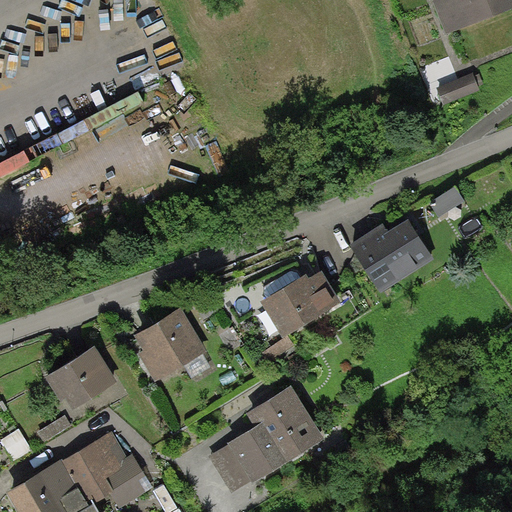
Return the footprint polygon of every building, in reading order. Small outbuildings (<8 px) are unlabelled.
[(511,0),(438,0),(451,36),(511,13),(511,0)] [(419,215),(359,247),(383,292),(443,259),(419,215)] [(323,270),(266,301),(285,336),(342,304),(323,270)] [(182,314),(139,336),(164,383),(184,373),(189,382),(211,371),(182,314)] [(102,350),(49,380),(69,415),(121,386),(102,350)] [(259,428),(214,456),(236,490),(331,438),(293,390),(250,416),(259,428)] [(110,434),(12,490),(25,511),(117,511),(155,493),(110,434)]
